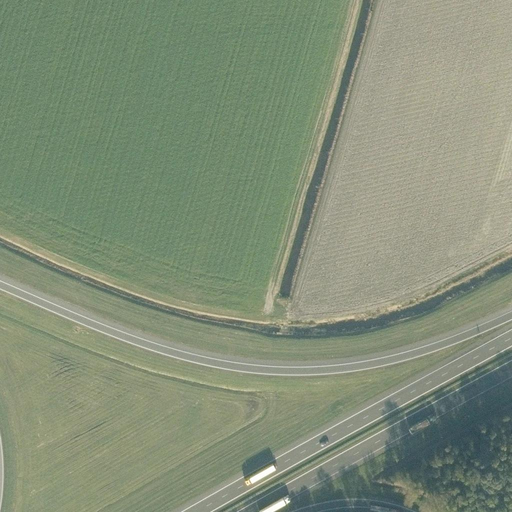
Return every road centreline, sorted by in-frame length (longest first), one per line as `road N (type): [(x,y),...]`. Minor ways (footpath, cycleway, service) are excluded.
road 1 (motorway): [(511,313),(345,368),(272,370),(112,333),(0,285)]
road 2 (motorway): [(511,337),(195,511)]
road 3 (motorway): [(249,511),(511,368)]
